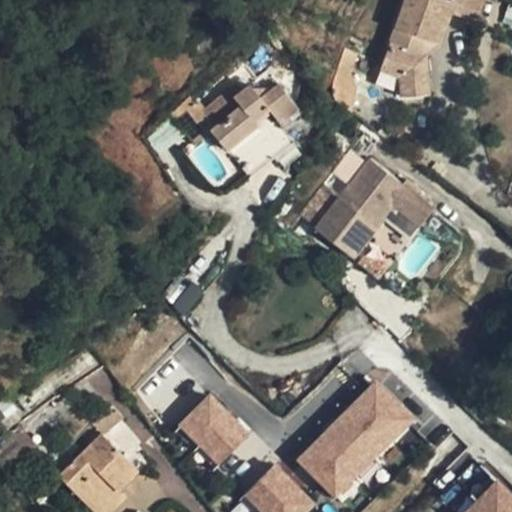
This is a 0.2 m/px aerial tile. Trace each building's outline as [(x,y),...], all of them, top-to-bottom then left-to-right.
[(406,0),(396,29),(401,30),(396,44),(391,42),(381,70),(399,77),(401,98),(429,95),(425,55),(425,54),(430,42),(438,44),(439,45),(451,12),(476,21),(483,0),(406,0)] [(395,29),(391,42),(396,44),(401,30),(396,29),(395,29)] [(438,44),(430,42),(425,54),(438,44)] [(351,113),(352,114),(357,89),(351,72),(357,55),(345,51),(337,72),(333,83),(333,87),(333,91),(333,94),(334,97),(335,101),(338,104),(340,106),(344,109),(348,112),(351,113)] [(279,84),(297,106),(301,83),(293,73),(279,84)] [(215,128),(211,131),(225,149),(226,148),(250,177),(294,142),(279,122),(298,107),(297,106),(279,84),(279,83),(266,94),(261,98),(256,92),(251,86),(241,93),(235,85),(202,112),(215,128)] [(195,144),(211,131),(215,128),(202,112),(191,98),(171,115),(195,144)] [(410,193),(366,253),(402,280),(447,220),(410,193)] [(353,267),(340,282),(371,310),(384,296),(353,267)] [(163,303),(191,314),(200,290),(172,279),(163,303)] [(295,461),(336,501),(417,418),(375,378),(295,461)] [(219,466),(251,433),(209,391),(176,425),(219,466)] [(122,415),(114,406),(92,424),(102,434),(122,415)] [(0,442),(0,464),(6,470),(35,444),(19,425),(0,442)] [(96,511),(138,470),(102,434),(76,460),(59,477),(94,511),(96,511)] [(59,477),(76,460),(65,449),(48,465),(59,477)] [(254,511),(307,511),(317,502),(275,462),(240,498),(254,511)] [(511,511),(511,492),(496,477),(461,511),(511,511)]
